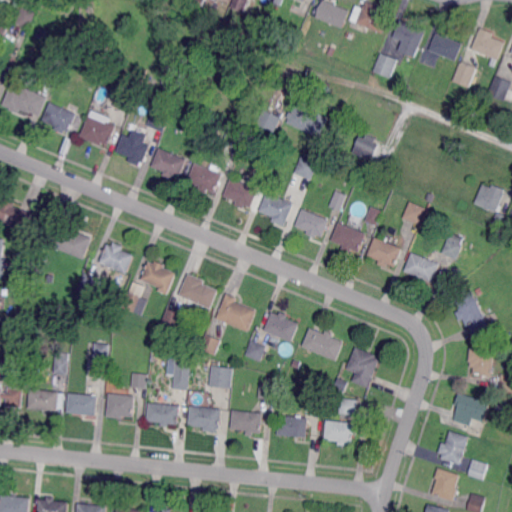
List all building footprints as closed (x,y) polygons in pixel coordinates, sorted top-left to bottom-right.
[(249,0),(246,11),(233,6),(235,0),(249,0)] [(345,28),(319,17),(326,0),(352,10),(345,28)] [(381,7),(379,12),(391,17),(384,34),(358,23),(356,30),(349,27),(357,7),(363,9),(364,6),(365,6),(367,1),(381,7)] [(31,28),(18,23),(24,6),(38,11),(31,28)] [(418,57),(401,50),(405,40),(396,36),(403,19),(428,30),(418,57)] [(5,35),(0,32),(0,30),(3,25),(9,28),(5,35)] [(499,61),(497,60),(494,67),(489,65),(492,58),(489,56),(485,64),(477,61),(476,56),(478,52),(473,50),(482,28),(495,33),(493,38),(506,43),(499,61)] [(352,42),(346,39),(348,33),(354,36),(352,42)] [(458,62),(432,52),(439,35),(465,45),(458,62)] [(331,54),(325,51),(327,46),(333,49),(331,54)] [(58,75),(45,70),(51,54),(54,55),(57,47),(67,51),(58,75)] [(392,77),(375,71),(382,54),(398,60),(392,77)] [(470,88),(454,81),(462,63),(478,69),(470,88)] [(511,84),(505,102),(500,100),(497,106),(491,103),(494,97),(488,95),(496,76),(511,81),(511,84)] [(28,90),(29,88),(50,96),(42,115),(23,107),(20,113),(12,109),(12,107),(5,104),(14,84),(28,90)] [(129,112),(113,105),(120,89),(136,96),(129,112)] [(71,132),(67,130),(66,132),(57,128),(58,126),(45,120),(53,102),(79,113),(71,132)] [(329,118),(320,138),(288,122),(290,118),(288,117),(291,112),(293,113),(298,103),(329,118)] [(490,116),(484,113),(486,108),(492,111),(490,116)] [(165,131),(149,125),(156,109),(172,115),(165,131)] [(276,131),(259,122),(266,109),(283,117),(276,131)] [(108,145),(103,143),(102,146),(81,137),(92,110),(112,118),(110,123),(116,126),(108,145)] [(213,131),(212,125),(220,123),(221,129),(213,131)] [(242,149),(225,142),(230,129),(247,135),(242,149)] [(145,143),(151,146),(144,163),(141,162),(140,166),(129,161),(130,158),(117,151),(124,134),(131,137),(134,130),(148,136),(145,143)] [(377,139),(376,143),(380,145),(372,161),(353,152),(361,136),(366,139),(368,134),(377,139)] [(182,177),(175,175),(174,178),(166,175),(167,171),(154,166),(162,148),(189,159),(182,177)] [(274,174),(260,168),(265,154),(279,159),(274,174)] [(317,159),(315,163),(319,164),(312,180),(295,173),(302,157),(305,158),(306,155),(317,159)] [(218,192),(210,189),(208,193),(200,189),(202,186),(190,181),(198,162),(225,174),(218,192)] [(256,187),(261,189),(254,207),(247,204),(246,208),(237,205),(239,201),(226,196),(234,177),(243,181),(246,173),(259,178),(256,187)] [(492,188),(494,184),(506,190),(504,193),(505,194),(497,213),(490,209),(490,211),(486,209),(487,208),(476,204),(484,184),(492,188)] [(343,210),(332,206),(339,190),(349,195),(343,210)] [(287,225),(275,220),(277,216),(262,211),(270,192),(296,203),(287,225)] [(434,201),(427,199),(430,192),(437,195),(434,201)] [(0,200),(5,203),(6,199),(16,204),(15,207),(33,214),(25,232),(0,221),(0,200)] [(422,224),(405,218),(412,201),(428,208),(422,224)] [(379,225),(368,221),(374,206),(385,211),(379,225)] [(325,237),(319,234),(318,237),(309,233),(310,231),(298,226),(305,208),(332,219),(325,237)] [(503,230),(494,226),(500,212),(509,215),(503,230)] [(360,252),(353,249),(351,253),(343,250),(345,246),(333,241),(340,223),(368,234),(360,252)] [(72,232),(74,229),(95,238),(87,258),(52,245),(59,227),(72,232)] [(458,258),(443,252),(451,232),(466,238),(458,258)] [(398,266),(390,263),(388,267),(381,264),(382,260),(370,255),(378,237),(405,248),(398,266)] [(126,246),(125,250),(137,255),(129,273),(103,262),(110,244),(115,246),(116,242),(126,246)] [(435,282),(428,279),(426,282),(419,279),(420,276),(407,270),(415,252),(442,264),(435,282)] [(166,265),(165,268),(178,273),(169,295),(159,291),(160,288),(142,280),(149,262),(155,264),(156,261),(166,265)] [(96,296),(79,291),(84,272),(101,278),(96,296)] [(212,309),(180,296),(189,274),(206,281),(205,284),(220,290),(212,309)] [(142,298),(148,300),(142,316),(122,307),(129,292),(130,292),(134,282),(146,287),(142,298)] [(487,294),(477,299),(490,326),(474,334),(470,325),(468,326),(464,319),(461,321),(457,312),(460,311),(455,300),(473,291),(474,292),(484,287),(487,294)] [(249,332),(218,319),(228,294),(238,299),(237,303),(258,311),(249,332)] [(177,329),(172,327),(166,342),(156,338),(167,308),(183,314),(177,329)] [(289,318),(302,323),(294,341),(267,330),(275,312),(282,315),(283,312),(290,314),(289,318)] [(327,333),(329,330),(336,333),(335,336),(347,341),(339,360),(305,346),(313,328),(327,333)] [(216,355),(201,349),(207,334),(222,340),(216,355)] [(263,360),(248,354),(254,340),(269,346),(263,360)] [(111,361),(95,359),(95,355),(89,354),(90,342),(112,344),(111,361)] [(371,387),(355,380),(359,372),(350,369),(359,347),(378,355),(377,357),(382,359),(371,387)] [(494,375),(476,373),(476,367),(473,366),(474,361),(472,361),(473,348),(497,350),(494,375)] [(69,374),(56,373),(58,351),(71,353),(69,374)] [(299,369),(293,367),(296,360),(301,362),(299,369)] [(19,381),(4,380),(5,365),(20,366),(19,381)] [(233,389),(210,387),(212,367),(235,369),(233,389)] [(149,388),(134,386),(135,372),(150,374),(149,388)] [(189,390),(174,388),(175,373),(190,374),(189,390)] [(511,390),(502,389),(504,374),(511,374),(511,390)] [(345,386),(338,384),(340,377),(348,380),(345,386)] [(275,384),(278,384),(277,401),(260,399),(261,383),(266,384),(267,378),(275,379),(275,384)] [(9,392),(10,387),(26,389),(24,407),(8,406),(8,398),(4,397),(3,405),(0,404),(0,386),(5,387),(5,392),(9,392)] [(67,409),(60,408),(59,411),(31,408),(33,388),(68,392),(67,409)] [(322,407),(307,406),(308,392),(323,393),(322,407)] [(487,421),(475,417),(472,425),(457,420),(461,405),(458,404),(462,392),(493,402),(487,421)] [(98,415),(69,412),(71,393),(100,396),(98,415)] [(136,416),(125,415),(125,418),(109,416),(112,393),(138,395),(136,416)] [(358,415),(342,413),(344,397),(360,399),(358,415)] [(181,424),(171,423),(171,426),(163,425),(164,422),(149,420),(151,402),(183,405),(181,424)] [(222,428),(220,428),(220,432),(206,430),(206,426),(191,425),(193,405),(224,408),(222,428)] [(264,433),(255,432),(255,435),(249,434),(249,430),(234,428),(236,410),(266,413),(264,433)] [(309,437),(280,434),(282,415),(311,418),(309,437)] [(356,442),(349,442),(348,445),(341,444),(341,441),(327,439),(329,420),(358,423),(356,442)] [(463,464),(444,458),(446,454),(445,442),(449,443),(453,430),(472,436),(463,464)] [(486,479),(471,474),(476,459),(491,464),(486,479)] [(456,500),(435,493),(440,478),(438,478),(441,468),(463,475),(459,488),(460,488),(456,500)] [(484,511),(480,511),(470,509),(474,493),(488,497),(484,511)] [(30,511),(0,511),(2,495),(31,498),(30,511)] [(56,501),(71,503),(69,511),(38,511),(40,500),(48,501),(48,496),(56,498),(56,501)] [(109,511),(80,511),(81,503),(110,506),(109,511)]
